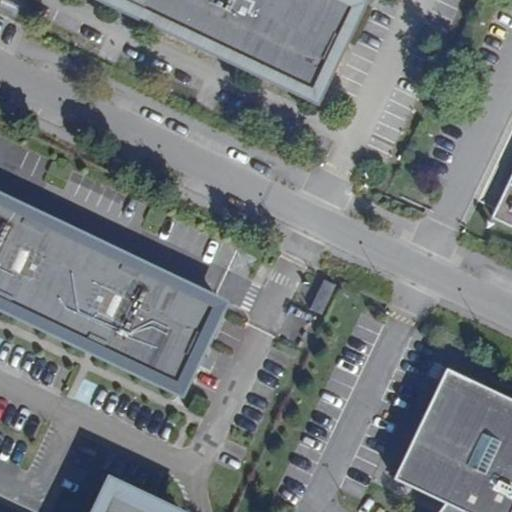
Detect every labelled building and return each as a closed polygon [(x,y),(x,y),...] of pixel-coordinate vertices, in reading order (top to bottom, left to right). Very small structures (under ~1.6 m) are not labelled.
[(110,0),(120,4),(122,0),(143,0),(138,12),(312,96),(329,60),(321,56),(332,34),(340,38),(357,3),(350,0),(110,0)] [(122,0),(120,4),(138,12),(143,0),(122,0)] [(344,43),(333,38),(324,55),(336,61),(344,43)] [(0,291),(13,297),(8,307),(86,344),(91,334),(106,342),(102,351),(181,389),(196,357),(189,353),(199,333),(206,336),(222,304),(142,266),(138,275),(122,269),(127,259),(49,221),(44,231),(25,222),(29,212),(0,198),(0,291)] [(337,286),(326,281),(312,310),(323,316),(337,286)] [(511,511),(511,397),(448,367),(426,410),(424,409),(423,413),(424,414),(430,417),(421,435),(416,432),(414,431),(412,434),(414,435),(394,480),(445,505),(444,508),(448,511),(446,511),(511,511)] [(416,432),(421,435),(430,417),(424,414),(416,432)] [(165,511),(162,510),(161,511),(149,511),(135,505),(138,499),(112,486),(99,511),(165,511)]
